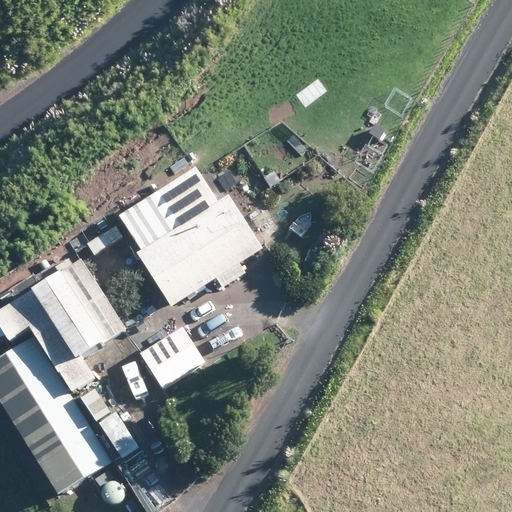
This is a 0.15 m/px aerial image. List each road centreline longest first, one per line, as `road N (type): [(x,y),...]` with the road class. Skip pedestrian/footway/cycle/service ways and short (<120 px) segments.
road 1 (unclassified): [(510,0),(238,511)]
road 2 (unclassified): [(0,148),(174,0)]
